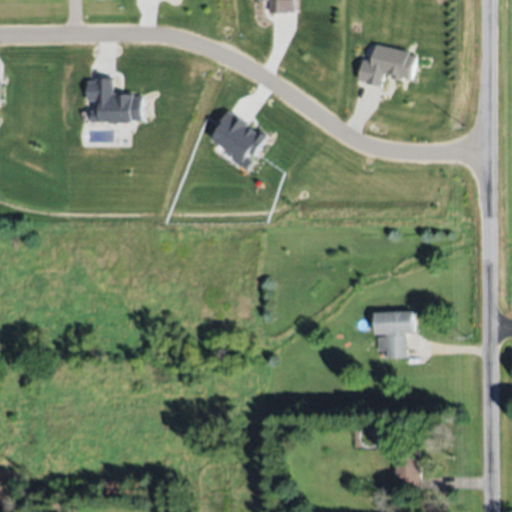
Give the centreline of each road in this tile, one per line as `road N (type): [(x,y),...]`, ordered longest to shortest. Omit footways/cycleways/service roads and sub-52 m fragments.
road 1 (residential): [(0,35),(170,38),(273,82),(368,146),(491,152)]
road 2 (residential): [(494,511),(490,0)]
